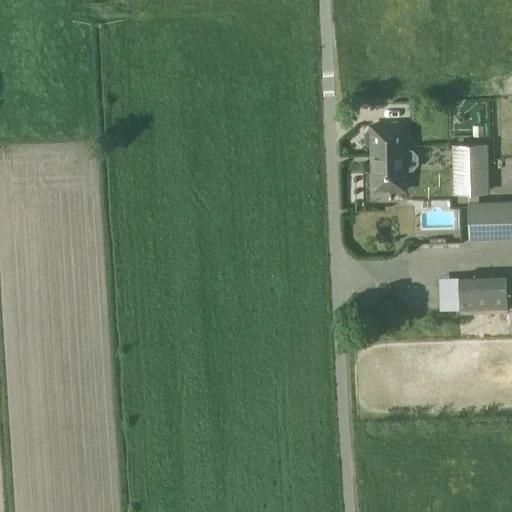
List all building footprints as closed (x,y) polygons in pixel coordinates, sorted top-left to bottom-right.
[(405,190),(403,125),(372,126),(373,173),(375,173),(375,188),(390,188),(391,191),(405,190)] [(455,190),(485,189),(483,145),(453,146),(455,190)] [(472,237),(511,235),(511,204),(471,204),(472,237)] [(411,229),(420,228),(417,207),(408,209),(411,229)] [(391,211),(391,228),(408,229),(408,211),(391,211)] [(507,275),(459,277),(460,317),(508,315),(507,275)]
